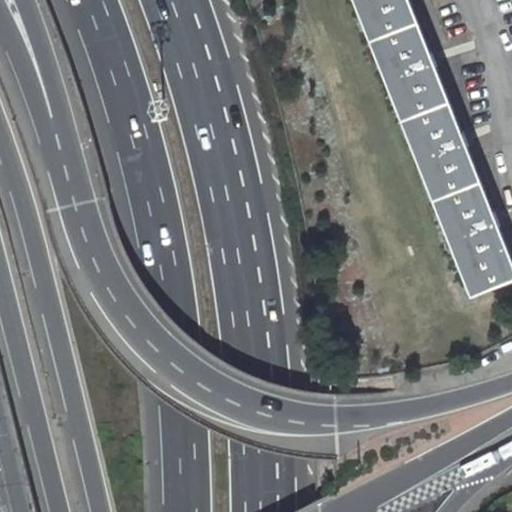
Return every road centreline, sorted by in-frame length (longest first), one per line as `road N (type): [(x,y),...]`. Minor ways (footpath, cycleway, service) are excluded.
road 1 (trunk): [(53,120),(86,237),(153,337),(199,379),(308,416),(368,420),(511,385)]
road 2 (trunk): [(89,0),(145,170),(172,310),(182,511)]
road 3 (trunk): [(258,511),(244,288),(217,150),(170,0)]
road 4 (trunk): [(0,150),(96,511)]
road 5 (trunk): [(0,296),(51,511)]
road 6 (secondary): [(345,511),(511,414)]
road 7 (trunk): [(17,0),(53,120)]
